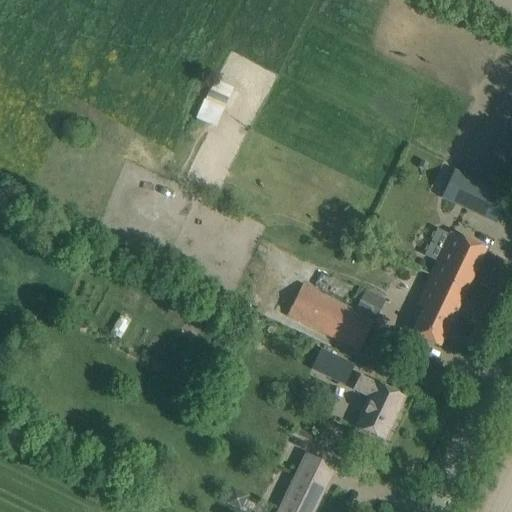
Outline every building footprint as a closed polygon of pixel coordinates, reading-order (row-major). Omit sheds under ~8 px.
[(215,80),(204,101),(220,107),(229,87),(215,80)] [(454,174),(442,200),(494,224),(506,198),(454,174)] [(461,301),(486,250),(451,234),(427,284),(461,301)] [(439,347),(461,301),(427,284),(416,307),(422,309),(410,334),(439,347)] [(373,322),(353,313),(302,287),(288,317),(359,351),(373,322)] [(353,313),(373,322),(384,299),(365,289),(364,291),(357,288),(352,299),(359,302),(353,313)] [(338,358),(328,378),(344,386),(354,366),(338,358)] [(383,442),(405,398),(376,384),(360,376),(353,390),(369,398),(355,428),(383,442)] [(313,511),(334,469),(305,455),(277,511),(313,511)]
